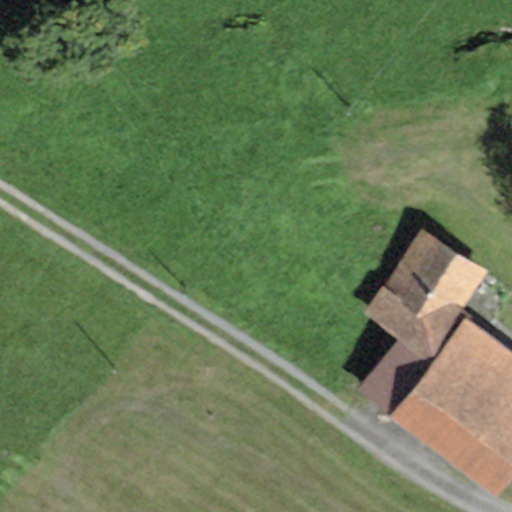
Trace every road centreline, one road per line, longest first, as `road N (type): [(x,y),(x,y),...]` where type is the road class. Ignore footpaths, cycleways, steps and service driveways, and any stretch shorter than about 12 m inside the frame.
road 1 (track): [(368,438),(0,195)]
road 2 (residential): [(504,511),(368,438)]
